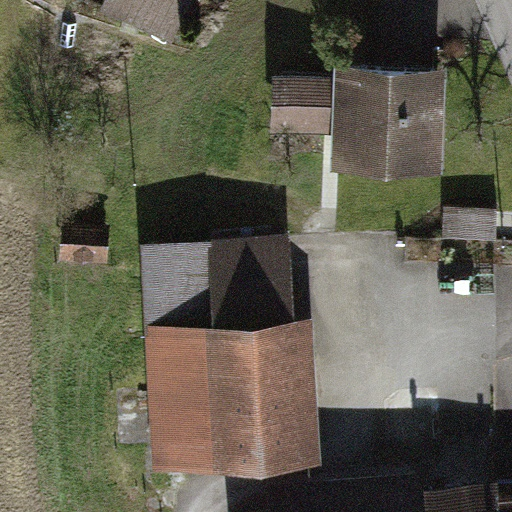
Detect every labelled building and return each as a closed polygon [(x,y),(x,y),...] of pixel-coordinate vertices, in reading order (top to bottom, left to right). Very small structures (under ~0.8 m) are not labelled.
[(198,0),(116,0),(107,24),(179,51),(198,0)] [(455,64),(338,58),(337,78),(336,135),(333,168),(450,174),(455,64)] [(337,78),(281,77),(280,134),(336,135),(337,78)] [(122,228),(71,223),(67,262),(118,266),(122,228)] [(294,236),(151,244),(155,329),(298,321),(294,236)] [(298,321),(155,329),(165,473),(329,465),(322,318),(298,321)] [(432,471),(279,480),(280,511),(496,511),(496,499),(495,478),(433,482),(432,471)] [(511,511),(511,498),(496,499),(496,511),(511,511)]
